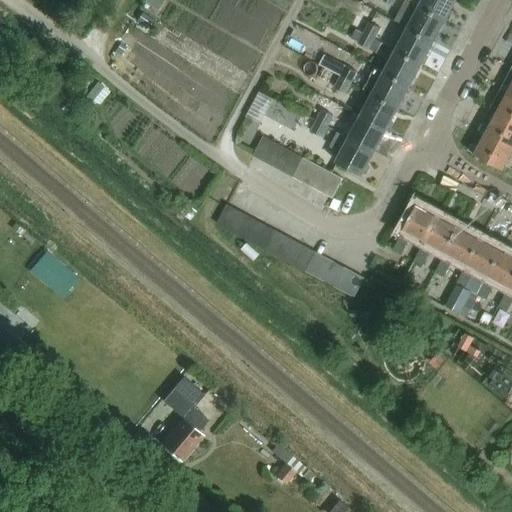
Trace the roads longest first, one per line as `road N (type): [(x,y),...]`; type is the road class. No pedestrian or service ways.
road 1 (unclassified): [(200,511),(0,342)]
road 2 (residential): [(244,177),(320,225),(359,229),(380,218),(417,151)]
road 3 (unknown): [(219,160),(306,0)]
road 4 (residential): [(417,151),(499,0)]
